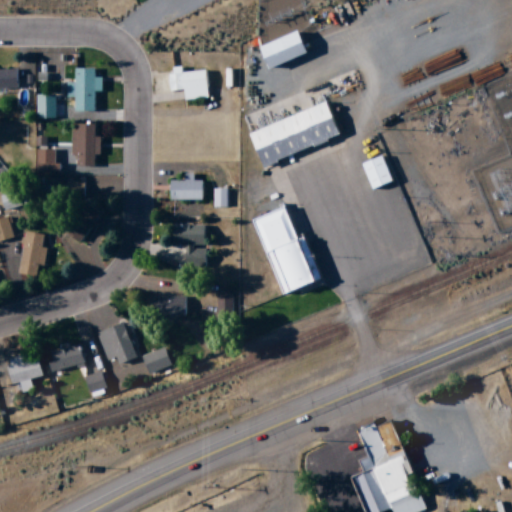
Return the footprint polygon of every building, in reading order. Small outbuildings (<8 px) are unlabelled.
[(263,47),(270,63),(273,71),(312,55),(302,31),(263,47)] [(270,63),(262,67),(256,51),(263,47),(270,63)] [(187,100),(211,98),(208,71),(184,73),(184,67),(171,68),(173,91),(186,90),(187,100)] [(104,92),(104,78),(97,78),(97,69),(77,68),(77,83),(69,83),(69,97),(77,98),(77,111),(97,112),(97,92),(104,92)] [(0,88),(20,88),(20,69),(0,69),(0,88)] [(58,118),(58,95),(39,95),(39,118),(58,118)] [(328,103),(251,135),(267,171),(344,136),(328,103)] [(97,166),(97,155),(103,155),(103,137),(97,137),(97,124),(74,125),(74,156),(78,156),(78,166),(97,166)] [(57,163),(57,149),(39,149),(40,174),(63,174),(63,163),(57,163)] [(385,156),(365,165),(376,192),(397,183),(385,156)] [(205,201),(205,181),(196,181),(196,175),(186,175),(186,182),(173,181),(173,200),(205,201)] [(229,190),(213,189),(213,208),(229,208),(229,190)] [(288,207),(302,241),(308,238),(326,281),(298,293),(288,296),(286,293),(255,221),(288,207)] [(97,222),(82,214),(69,235),(84,244),(97,222)] [(0,242),(15,239),(9,217),(0,219),(0,242)] [(188,245),(188,267),(209,268),(209,249),(196,249),(196,245),(208,245),(208,226),(176,226),(175,245),(188,245)] [(46,235),(27,232),(21,274),(39,277),(40,266),(46,267),(48,249),(44,248),(46,235)] [(189,297),(152,296),(152,317),(188,317),(189,297)] [(219,296),(220,320),(235,320),(235,296),(219,296)] [(118,358),(121,365),(139,358),(125,323),(98,334),(109,361),(118,358)] [(51,352),(55,372),(87,366),(83,346),(51,352)] [(145,355),(150,373),(173,368),(168,349),(145,355)] [(45,376),(41,358),(29,361),(28,356),(8,360),(14,385),(22,383),(24,393),(35,390),(33,379),(45,376)] [(108,388),(103,372),(87,377),(92,394),(108,388)] [(397,421),(379,427),(376,418),(360,424),(372,457),(363,460),(367,473),(355,477),(367,511),(386,511),(395,509),(395,511),(421,511),(427,510),(415,475),(416,474),(397,421)]
